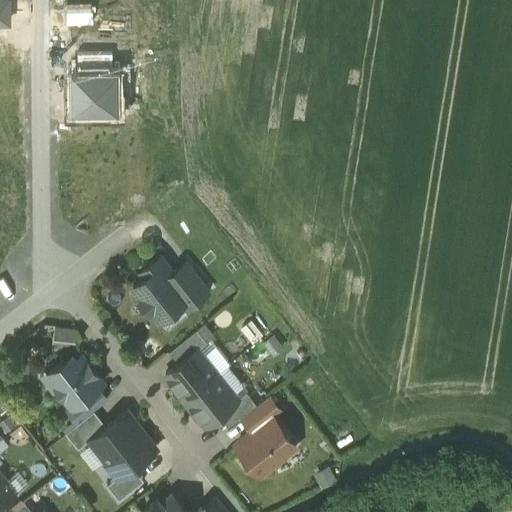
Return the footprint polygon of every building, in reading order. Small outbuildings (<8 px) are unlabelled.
[(77,72),(111,71),(111,51),(77,52),(77,72)] [(71,72),(72,112),(116,110),(115,71),(111,71),(77,72),(71,72)] [(172,271),(159,255),(142,269),(145,273),(132,283),(132,288),(156,319),(181,300),(189,294),(172,271)] [(187,259),(172,271),(189,294),(181,300),(186,306),(209,287),(187,259)] [(197,327),(168,349),(177,361),(195,347),(196,348),(206,340),(197,327)] [(177,361),(165,371),(177,386),(175,388),(183,399),(217,372),(206,358),(205,359),(196,348),(195,347),(177,361)] [(81,353),(68,363),(64,358),(49,369),(58,381),(58,388),(70,404),(71,405),(96,385),(102,380),(81,353)] [(217,372),(183,399),(192,409),(194,408),(206,423),(218,413),(236,399),(236,398),(227,387),(229,386),(217,372)] [(96,385),(71,405),(70,404),(67,406),(78,420),(93,409),(106,398),(96,385)] [(246,390),(236,398),(236,399),(218,413),(228,425),(241,414),(256,402),(246,390)] [(256,402),(241,414),(253,428),(272,413),(272,414),(280,408),(267,393),(256,402)] [(78,420),(65,431),(77,447),(89,437),(105,424),(93,409),(78,420)] [(105,424),(89,437),(106,458),(107,459),(143,431),(125,409),(105,424)] [(253,428),(235,441),(259,471),(295,443),(272,414),(272,413),(253,428)] [(143,431),(107,459),(106,458),(103,461),(115,476),(116,477),(132,464),(155,446),(143,431)] [(132,464),(116,477),(115,476),(106,483),(118,498),(143,479),(132,464)] [(0,503),(14,492),(5,480),(7,479),(0,469),(0,503)] [(186,511),(171,492),(160,501),(156,496),(142,508),(145,511),(186,511)] [(226,511),(213,495),(192,511),(226,511)] [(33,511),(24,500),(8,511),(33,511)]
